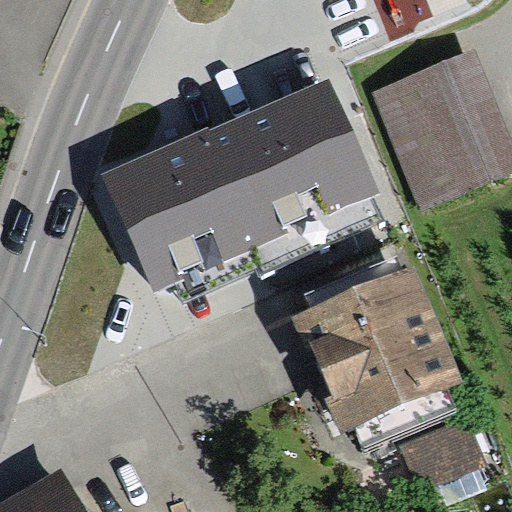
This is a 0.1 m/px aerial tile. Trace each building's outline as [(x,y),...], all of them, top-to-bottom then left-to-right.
[(511,153),(470,54),(373,94),(421,206),(511,167),(511,153)] [(326,79),(105,178),(155,289),(251,246),(265,278),(378,228),(366,203),(378,197),(326,79)] [(461,385),(410,266),(287,317),(337,436),(352,430),(360,450),(453,411),(445,392),(461,385)] [(473,423),(403,451),(421,497),(491,470),(473,423)] [(82,511),(62,478),(3,511),(82,511)]
